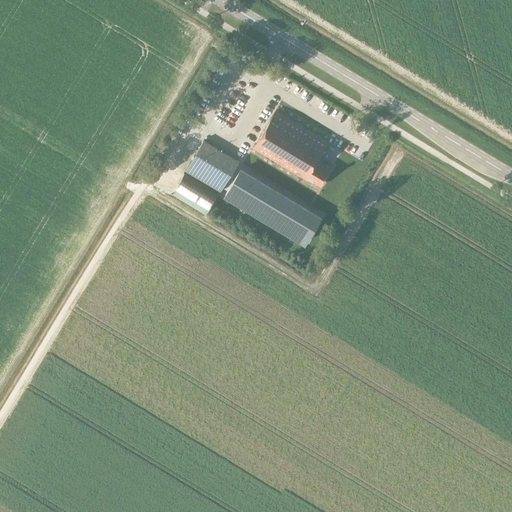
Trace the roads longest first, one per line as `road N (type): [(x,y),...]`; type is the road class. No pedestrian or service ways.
road 1 (primary): [(511,177),(219,0)]
road 2 (track): [(0,418),(146,181)]
